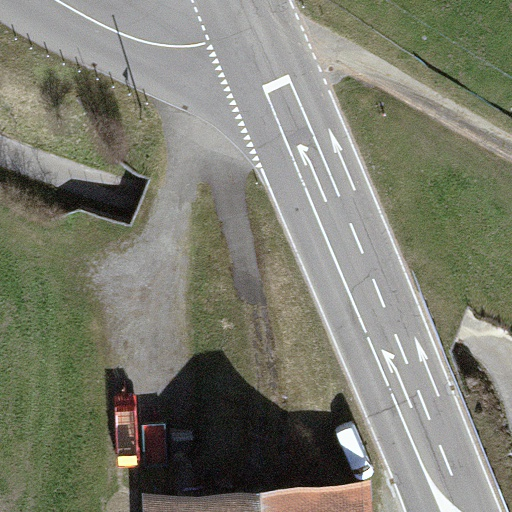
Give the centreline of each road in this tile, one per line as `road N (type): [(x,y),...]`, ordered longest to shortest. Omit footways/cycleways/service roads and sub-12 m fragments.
road 1 (secondary): [(456,511),(252,29)]
road 2 (track): [(511,147),(340,56),(252,29)]
road 3 (secondary): [(54,0),(130,37),(176,47),(252,29)]
